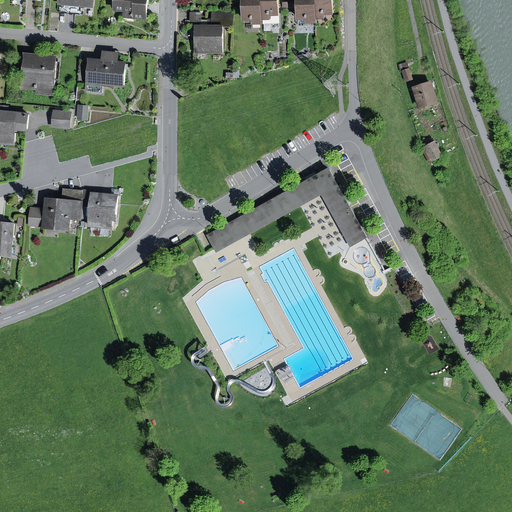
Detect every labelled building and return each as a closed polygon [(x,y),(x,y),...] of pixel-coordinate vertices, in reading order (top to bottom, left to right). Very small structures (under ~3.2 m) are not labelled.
[(147,19),(147,12),(145,12),(146,4),(148,4),(148,0),(116,0),(116,10),(135,11),(134,15),(133,15),(133,16),(134,16),(134,18),(147,19)] [(262,19),(261,0),(244,0),(245,20),(252,19),(261,19),(262,19)] [(272,24),(279,23),(278,0),(261,0),(262,19),(272,19),(272,24)] [(316,18),(315,0),(298,0),(299,18),(316,18)] [(326,14),(333,13),(332,0),(315,0),(316,18),(317,18),(317,14),(326,14)] [(61,3),(59,13),(76,15),(78,11),(82,9),(82,5),(61,3)] [(202,13),(190,13),(190,23),(195,23),(195,26),(196,26),(213,27),(213,20),(202,20),(202,13)] [(196,26),(196,53),(223,53),(224,27),(230,27),(230,26),(233,26),(234,15),(213,14),(213,20),(213,27),(196,26)] [(24,70),(22,84),(38,85),(37,90),(37,93),(55,95),(58,62),(55,62),(55,57),(16,54),(15,70),(24,70)] [(102,93),(103,83),(124,85),(127,65),(117,64),(118,55),(106,54),(105,62),(80,60),(78,84),(87,85),(87,91),(102,93)] [(406,81),(412,79),(407,63),(399,66),(401,72),(403,72),(406,81)] [(415,88),(421,107),(437,102),(431,84),(415,88)] [(20,129),(28,130),(29,115),(8,113),(8,107),(0,106),(0,142),(15,144),(16,132),(19,132),(19,127),(21,127),(20,129)] [(88,120),(89,109),(80,108),(79,119),(88,120)] [(71,113),(56,112),(55,127),(69,128),(71,113)] [(423,150),(430,163),(442,157),(433,139),(422,145),(424,149),(423,150)] [(330,169),(241,218),(248,231),(324,189),(344,225),(356,218),(330,169)] [(71,218),(81,220),(81,218),(84,191),(71,189),(71,190),(70,198),(63,197),(63,202),(48,201),(47,211),(32,210),(31,225),(71,229),(71,218)] [(351,247),(367,238),(356,218),(344,225),(324,189),(248,231),(241,218),(235,221),(228,225),(235,238),(215,249),(217,252),(322,194),(351,247)] [(114,215),(117,215),(118,197),(94,194),(94,192),(84,191),(81,218),(91,219),(91,225),(112,227),(114,215)] [(13,247),(15,224),(0,223),(0,255),(15,256),(16,248),(13,247)] [(208,236),(215,249),(235,238),(228,225),(208,236)]
